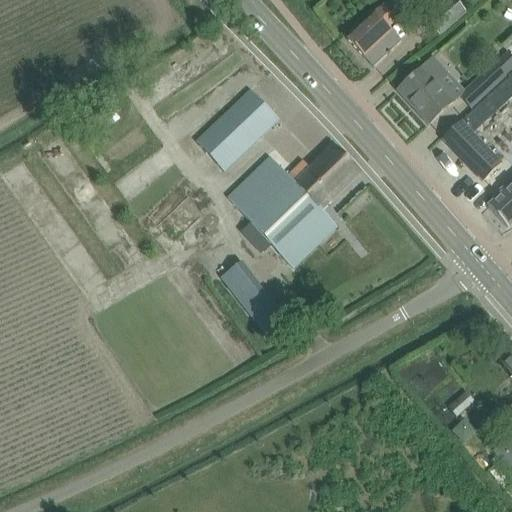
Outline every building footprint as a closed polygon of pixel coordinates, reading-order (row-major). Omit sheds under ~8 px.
[(400,43),(387,28),(415,5),(410,0),(391,0),(346,40),(372,68),(386,55),(388,57),(390,55),(389,53),(400,43)] [(450,0),(427,19),(440,35),(465,15),(452,0),(450,0)] [(428,126),(459,98),(459,97),(462,94),(432,63),(423,71),(422,69),(397,92),(428,126)] [(494,65),(462,94),(459,97),(459,98),(470,110),(506,77),(494,65)] [(195,144),(223,174),(278,121),(250,92),(195,144)] [(442,140),(483,183),(501,165),(460,123),(442,140)] [(227,198),(252,225),(242,234),(261,255),(271,246),(293,269),(337,228),(320,210),(359,173),(333,147),(310,170),(303,163),(288,177),(270,158),(227,198)] [(511,224),(511,184),(487,208),(507,229),(511,224)] [(222,279),(275,347),(294,332),(241,264),(222,279)] [(457,409),(465,421),(483,410),(475,397),(457,409)] [(511,443),(509,440),(493,453),(511,475),(511,443)]
